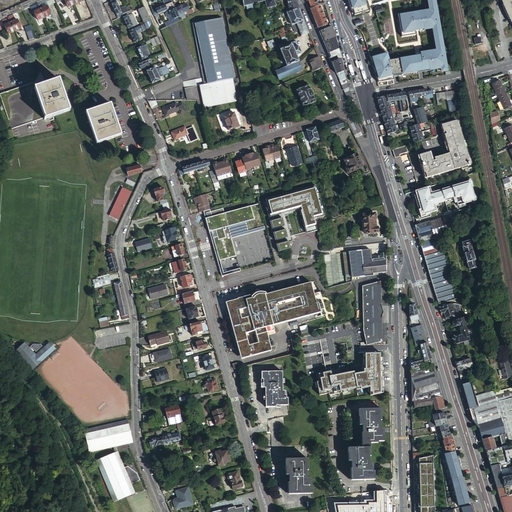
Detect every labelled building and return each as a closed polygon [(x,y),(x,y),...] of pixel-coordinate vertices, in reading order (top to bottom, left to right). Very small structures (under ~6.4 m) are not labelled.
[(0,19),(8,16),(23,9),(38,2),(42,0),(25,0),(0,11),(0,19)] [(42,0),(38,2),(38,4),(44,17),(50,14),(47,5),(55,2),(54,0),(42,0)] [(120,9),(115,0),(113,0),(111,1),(118,18),(129,13),(126,6),(120,9)] [(240,0),(242,5),(241,6),(242,7),(243,7),(244,7),(244,8),(245,8),(245,7),(246,6),(253,5),(265,1),(267,7),(266,7),(266,8),(267,8),(267,9),(268,9),(268,10),(270,9),(269,8),(276,6),(277,7),(278,7),(278,6),(278,5),(279,5),(279,4),(278,4),(276,0),(240,0)] [(318,6),(315,0),(309,0),(312,8),(318,6)] [(430,74),(447,71),(435,0),(347,0),(351,10),(353,10),(354,15),(368,11),(365,0),(384,0),(394,59),(388,60),(385,52),(370,57),(372,62),(375,71),(377,79),(378,82),(393,80),(393,77),(398,76),(399,83),(427,78),(426,70),(429,70),(430,74)] [(511,0),(503,0),(503,1),(511,20),(511,0)] [(299,9),(297,3),(286,7),(287,8),(290,7),(291,9),(288,10),(289,12),(299,9)] [(44,17),(38,4),(36,5),(38,9),(34,11),(38,20),(44,17)] [(187,17),(193,14),(191,9),(189,10),(186,4),(175,9),(179,18),(185,15),(184,13),(185,12),(187,17)] [(319,5),(318,6),(312,8),(310,9),(312,14),(321,10),(319,5)] [(151,10),(154,16),(157,14),(167,10),(165,6),(156,10),(155,8),(151,10)] [(150,21),(144,7),(137,10),(143,24),(150,21)] [(180,20),(179,18),(175,9),(169,11),(167,12),(166,14),(166,15),(167,18),(168,18),(169,20),(165,22),(167,26),(180,20)] [(299,9),(289,12),(282,14),(283,16),(287,15),(292,26),(296,24),(304,21),(299,9)] [(324,16),(321,10),(312,14),(314,18),(315,19),(324,16)] [(136,22),(133,14),(123,18),(128,29),(134,26),(132,23),(136,22)] [(8,17),(14,30),(20,28),(17,19),(12,21),(10,16),(8,17)] [(315,19),(317,24),(326,21),(324,16),(315,19)] [(14,31),(14,30),(8,17),(2,20),(8,33),(14,31)] [(199,85),(204,107),(244,98),(243,89),(235,91),(233,83),(237,82),(236,77),(235,77),(221,17),(194,23),(207,83),(199,85)] [(153,26),(150,21),(143,24),(146,29),(153,26)] [(309,33),(304,21),(296,24),(297,25),(293,26),(296,32),(299,31),(301,36),(309,33)] [(143,25),(129,31),(134,42),(139,40),(137,34),(146,30),(143,25)] [(324,43),(335,37),(332,26),(319,31),(324,43)] [(284,29),(274,33),(275,37),(280,35),(281,38),(287,35),(286,31),(285,32),(284,29)] [(161,43),(157,36),(150,39),(154,46),(161,43)] [(324,43),(329,53),(338,49),(335,37),(324,43)] [(275,47),(272,41),(266,44),(269,50),(275,47)] [(287,66),(299,61),(296,55),(301,53),(296,41),(288,44),(289,46),(281,50),(287,66)] [(148,49),(146,44),(137,49),(142,60),(147,57),(146,55),(149,53),(147,50),(148,49)] [(337,56),(339,59),(341,58),(338,49),(329,53),(331,58),(337,56)] [(313,71),(323,67),(319,57),(309,61),(313,71)] [(153,59),(153,58),(139,64),(141,69),(149,65),(148,63),(152,61),(151,60),(153,59)] [(337,74),(345,70),(342,61),(341,58),(339,59),(333,62),(332,63),(337,74)] [(302,70),(299,61),(287,66),(288,67),(276,72),(279,79),(302,70)] [(147,71),(149,77),(168,69),(167,66),(160,69),(160,68),(156,70),(155,67),(147,71)] [(168,69),(149,77),(152,84),(161,80),(160,77),(163,75),(170,72),(168,69)] [(345,70),(337,74),(340,80),(347,77),(345,70)] [(347,77),(340,80),(342,85),(349,83),(347,77)] [(69,112),(58,80),(34,89),(32,84),(0,95),(12,130),(44,118),(45,120),(69,112)] [(492,84),(498,97),(506,93),(500,81),(492,84)] [(311,92),(308,85),(296,91),(303,107),(315,102),(313,96),(314,95),(312,91),(311,92)] [(350,87),(344,90),(348,99),(351,98),(353,98),(350,87)] [(426,92),(426,90),(424,90),(417,91),(418,97),(423,96),(424,98),(425,99),(427,99),(428,99),(428,97),(431,97),(430,91),(426,92)] [(406,99),(405,93),(402,94),(396,94),(397,100),(398,100),(399,104),(400,110),(400,111),(404,111),(401,100),(406,99)] [(511,105),(506,93),(498,97),(504,110),(511,105)] [(155,100),(147,100),(151,109),(157,106),(155,100)] [(176,103),(162,109),(166,116),(179,110),(181,114),(186,111),(182,102),(177,105),(176,103)] [(111,106),(110,104),(85,113),(96,144),(115,138),(121,136),(111,106)] [(394,111),(395,111),(394,106),(391,107),(390,107),(389,107),(380,108),(382,114),(391,112),(394,111)] [(497,110),(488,113),(491,124),(500,121),(497,110)] [(382,114),(384,122),(393,119),(393,117),(395,116),(394,111),(391,112),(382,114)] [(238,126),(233,112),(223,116),(227,130),(238,126)] [(386,128),(395,126),(396,125),(396,124),(395,125),(394,121),(395,121),(395,119),(393,120),(393,119),(384,122),(386,128)] [(341,120),(328,125),(330,131),(343,127),(341,120)] [(428,153),(418,156),(425,181),(454,172),(454,170),(470,165),(456,120),(440,124),(444,138),(425,143),(428,153)] [(409,127),(411,135),(412,135),(421,133),(421,132),(420,128),(424,126),(424,128),(427,127),(426,122),(418,124),(416,125),(415,125),(409,127)] [(388,133),(396,131),(396,128),(398,128),(397,125),(396,125),(395,126),(386,128),(388,133)] [(189,133),(186,126),(173,132),(176,139),(189,133)] [(319,139),(316,129),(315,127),(306,130),(310,142),(319,139)] [(414,142),(423,140),(421,133),(412,135),(414,142)] [(280,157),(279,152),(277,145),(275,145),(269,147),(273,159),(280,157)] [(393,152),(395,157),(400,155),(399,154),(407,151),(406,145),(397,148),(392,149),(393,152)] [(265,161),(273,159),(269,147),(263,149),(262,150),(265,161)] [(301,163),(296,147),(285,150),(290,166),(301,163)] [(249,154),(253,167),(260,165),(257,153),(255,154),(255,153),(253,154),(252,153),(249,154)] [(245,170),(253,167),(249,154),(244,155),(245,156),(242,157),(243,158),(242,158),(242,160),(245,170)] [(358,159),(355,154),(342,160),(345,167),(344,168),(347,174),(361,167),(357,159),(358,159)] [(205,166),(210,165),(209,160),(193,165),(194,170),(205,167),(205,166)] [(227,160),(226,161),(220,163),(224,175),(225,179),(232,176),(231,172),(227,160)] [(246,172),(245,170),(242,160),(237,162),(235,162),(239,174),(246,172)] [(217,177),(224,175),(220,163),(214,165),(213,165),(215,170),(217,177)] [(141,172),(140,165),(125,169),(127,176),(141,172)] [(180,175),(194,170),(193,165),(178,170),(180,175)] [(419,190),(412,192),(421,223),(433,219),(433,218),(477,205),(468,175),(452,179),(447,181),(431,186),(419,189),(419,190)] [(125,183),(133,187),(135,183),(127,179),(125,183)] [(277,194),(264,198),(266,204),(265,204),(268,215),(269,215),(270,219),(269,219),(271,227),(273,227),(274,230),(272,231),(274,238),(276,238),(277,242),(275,243),(277,250),(290,247),(288,239),(286,240),(285,236),(287,235),(285,227),(283,228),(282,224),(284,223),(282,216),(280,216),(278,212),(281,212),(280,210),(300,204),(301,208),(299,209),(306,233),(317,230),(314,218),(325,215),(316,184),(279,194),(279,196),(277,196),(277,194)] [(118,221),(131,191),(122,187),(108,217),(118,221)] [(164,211),(170,209),(167,199),(164,200),(162,194),(165,193),(164,188),(154,190),(157,202),(159,201),(160,204),(162,204),(164,211)] [(208,193),(194,197),(195,201),(197,201),(198,204),(200,212),(210,209),(207,197),(209,197),(208,193)] [(211,238),(218,261),(237,255),(232,238),(267,228),(259,202),(225,213),(223,208),(210,211),(212,216),(206,218),(209,232),(216,230),(217,236),(211,238)] [(170,210),(170,209),(164,211),(161,212),(163,220),(163,221),(172,218),(171,214),(171,213),(172,213),(171,210),(170,210)] [(367,210),(363,211),(363,214),(362,214),(362,233),(376,233),(375,227),(374,227),(374,219),(374,214),(367,214),(367,210)] [(463,215),(462,211),(442,217),(445,225),(459,221),(461,220),(464,220),(470,218),(469,213),(463,215)] [(445,225),(442,217),(439,218),(428,221),(421,223),(415,225),(419,239),(420,242),(447,233),(446,230),(445,225)] [(459,221),(445,225),(446,230),(461,225),(459,221)] [(176,233),(174,227),(167,229),(164,230),(167,241),(175,239),(175,238),(177,237),(177,236),(179,236),(178,232),(176,233)] [(447,233),(420,242),(438,304),(458,298),(443,250),(439,251),(436,242),(449,238),(447,233)] [(471,241),(469,236),(461,239),(463,243),(461,243),(469,269),(478,267),(470,241),(471,241)] [(183,248),(182,244),(171,247),(174,257),(183,254),(182,248),(183,248)] [(113,272),(118,270),(114,251),(113,248),(107,250),(113,272)] [(348,251),(342,252),(344,275),(350,275),(351,277),(364,276),(372,275),(372,273),(386,272),(386,271),(385,254),(385,253),(380,254),(380,255),(370,256),(369,249),(361,250),(348,251)] [(187,270),(184,259),(169,263),(171,271),(174,270),(175,273),(187,270)] [(110,283),(108,274),(91,279),(94,288),(110,283)] [(192,279),(190,274),(180,277),(183,287),(192,284),(190,279),(192,279)] [(380,287),(380,281),(362,286),(362,304),(362,327),(362,330),(365,341),(366,345),(382,341),(381,335),(379,287),(380,287)] [(125,299),(121,282),(114,284),(118,301),(125,299)] [(318,300),(316,301),(311,282),(266,294),(262,292),(225,302),(230,318),(241,358),(271,350),(266,332),(274,330),(273,325),(321,312),(318,300)] [(151,299),(168,294),(165,285),(148,290),(151,299)] [(195,301),(192,291),(182,294),(184,303),(195,301)] [(126,320),(130,319),(129,315),(125,299),(118,301),(122,316),(125,315),(126,320)] [(414,304),(409,305),(409,316),(412,316),(413,321),(419,319),(414,304)] [(451,304),(439,308),(441,313),(444,312),(445,318),(453,316),(452,312),(453,311),(451,304)] [(197,312),(196,306),(186,309),(189,319),(198,316),(196,312),(197,312)] [(470,320),(469,316),(460,318),(453,320),(454,325),(458,324),(460,331),(466,330),(465,325),(467,325),(466,321),(470,320)] [(108,326),(107,317),(98,319),(101,327),(108,326)] [(202,331),(200,321),(185,326),(186,331),(191,330),(192,333),(202,331)] [(419,345),(426,343),(421,325),(418,326),(410,328),(411,332),(415,346),(419,345)] [(466,341),(469,340),(466,330),(460,331),(461,334),(458,335),(458,336),(454,338),(454,337),(453,336),(453,337),(453,338),(452,338),(452,339),(453,339),(452,339),(453,344),(454,343),(454,344),(463,342),(466,341)] [(148,336),(150,345),(157,343),(158,345),(170,341),(167,331),(148,336)] [(206,347),(205,342),(202,343),(201,340),(192,343),(194,351),(206,347)] [(427,342),(426,343),(419,345),(423,359),(423,360),(430,358),(431,358),(427,342)] [(36,355),(25,343),(16,351),(33,370),(55,349),(49,343),(36,355)] [(156,363),(172,358),(170,349),(153,354),(156,363)] [(334,376),(333,371),(315,375),(317,382),(313,383),(314,388),(317,388),(319,395),(328,394),(328,396),(347,392),(346,390),(359,387),(360,389),(369,387),(369,396),(382,393),(382,385),(382,384),(381,358),(379,358),(379,352),(364,353),(365,360),(363,360),(363,373),(353,375),(353,372),(334,376)] [(213,368),(210,356),(202,358),(205,370),(213,368)] [(433,369),(430,358),(423,360),(423,359),(410,363),(411,375),(411,377),(417,375),(424,373),(429,371),(429,370),(433,369)] [(467,367),(473,366),(470,358),(462,361),(461,359),(455,360),(457,367),(458,370),(465,368),(467,367)] [(511,375),(511,369),(509,358),(499,361),(504,378),(511,375)] [(471,381),(467,367),(465,368),(458,370),(459,375),(461,375),(460,373),(464,372),(464,374),(465,378),(464,379),(461,380),(462,384),(471,381)] [(170,379),(167,368),(163,369),(163,370),(160,371),(160,370),(156,372),(158,382),(170,379)] [(284,393),(284,389),(282,389),(282,370),(261,370),(261,378),(263,378),(263,387),(265,387),(265,406),(276,406),(276,404),(288,404),(288,396),(286,396),(286,393),(284,393)] [(426,380),(424,373),(417,375),(411,377),(411,398),(411,401),(413,401),(441,396),(438,385),(436,377),(426,380)] [(208,381),(205,382),(206,384),(207,388),(208,392),(218,389),(215,379),(211,380),(208,381)] [(476,406),(478,406),(475,396),(472,383),(463,386),(464,392),(467,402),(469,408),(476,406)] [(495,401),(497,400),(495,395),(495,393),(494,390),(485,393),(487,403),(495,401)] [(478,406),(487,403),(485,393),(477,395),(475,396),(478,406)] [(511,442),(511,395),(497,400),(505,433),(508,444),(511,442)] [(445,408),(441,396),(413,401),(414,407),(433,404),(435,410),(442,409),(445,408)] [(505,433),(497,400),(495,401),(487,403),(478,406),(476,406),(469,408),(470,411),(472,419),(474,424),(478,427),(482,440),(492,437),(498,435),(500,434),(505,433)] [(180,415),(180,414),(178,406),(165,409),(167,418),(180,415)] [(213,411),(214,417),(223,415),(221,408),(213,411)] [(363,443),(368,444),(370,444),(370,443),(373,443),(373,441),(378,441),(384,440),(383,435),(382,435),(381,427),(380,427),(380,419),(381,419),(381,408),(360,408),(361,424),(362,424),(362,431),(363,443)] [(156,421),(154,412),(143,415),(144,422),(156,421)] [(445,419),(443,412),(432,414),(434,421),(445,419)] [(180,423),(188,421),(186,413),(180,414),(180,415),(167,418),(169,426),(176,424),(180,423)] [(225,422),(223,415),(214,417),(216,424),(225,422)] [(84,430),(89,452),(133,443),(128,420),(84,430)] [(162,437),(164,444),(181,439),(179,433),(171,435),(171,431),(163,433),(162,429),(160,429),(162,437)] [(450,436),(448,430),(440,431),(442,438),(450,436)] [(453,445),(450,436),(442,438),(443,441),(442,441),(444,447),(445,447),(449,446),(453,445)] [(150,447),(164,444),(162,437),(149,440),(150,447)] [(492,437),(482,440),(485,448),(485,450),(496,447),(492,437)] [(511,442),(508,444),(505,445),(503,445),(501,446),(496,447),(485,450),(490,465),(492,472),(494,479),(499,497),(505,495),(506,495),(504,486),(502,477),(503,477),(501,469),(511,466),(511,442)] [(368,444),(363,443),(361,443),(361,445),(358,445),(358,446),(347,446),(347,451),(349,451),(349,460),(351,460),(351,468),(352,479),(362,479),(362,477),(374,477),(374,471),(372,471),(372,467),(371,467),(371,463),(369,463),(368,455),(368,444)] [(421,444),(412,444),(414,511),(434,511),(435,511),(433,456),(420,458),(420,451),(421,451),(421,444)] [(445,447),(444,447),(445,454),(455,451),(454,450),(453,445),(449,446),(445,447)] [(218,457),(219,459),(234,455),(233,450),(231,451),(231,449),(225,451),(224,449),(219,450),(221,456),(218,457)] [(135,477),(137,476),(136,473),(127,466),(123,468),(116,451),(96,460),(114,502),(134,493),(130,484),(137,481),(135,477)] [(461,473),(455,451),(445,454),(443,454),(445,460),(449,472),(450,477),(451,480),(454,491),(456,497),(458,505),(463,504),(468,503),(470,503),(461,473)] [(234,455),(219,459),(219,460),(222,460),(223,465),(228,464),(228,462),(234,460),(234,459),(235,459),(234,455)] [(306,469),(306,457),(285,457),(285,465),(287,465),(287,474),(289,474),(289,481),(289,493),(300,493),(300,491),(312,491),(312,483),(310,483),(310,482),(309,482),(309,476),(307,476),(306,469)] [(511,466),(501,469),(503,477),(502,477),(504,486),(511,484),(511,466)] [(237,473),(237,472),(228,474),(233,489),(243,487),(241,481),(240,481),(239,477),(239,476),(240,476),(239,473),(238,473),(237,473)] [(189,486),(175,489),(177,497),(172,498),(175,509),(193,504),(189,486)] [(509,511),(505,495),(499,497),(501,504),(503,511),(509,511)]
